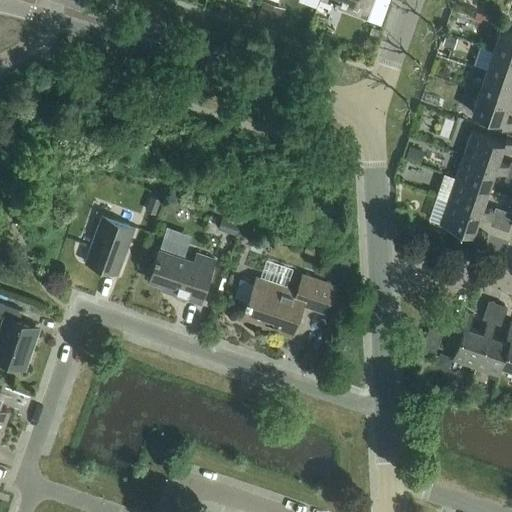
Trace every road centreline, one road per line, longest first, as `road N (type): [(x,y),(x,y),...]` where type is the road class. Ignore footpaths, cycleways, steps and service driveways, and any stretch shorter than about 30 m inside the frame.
road 1 (residential): [(26,480),(76,330),(99,316),(386,410)]
road 2 (unclassified): [(368,114),(33,0)]
road 3 (unclassified): [(379,281),(368,114)]
road 4 (unclassified): [(386,410),(379,281)]
road 5 (residential): [(379,281),(508,282)]
road 6 (residential): [(278,511),(197,487),(172,495),(165,511)]
road 7 (residential): [(368,114),(410,0)]
